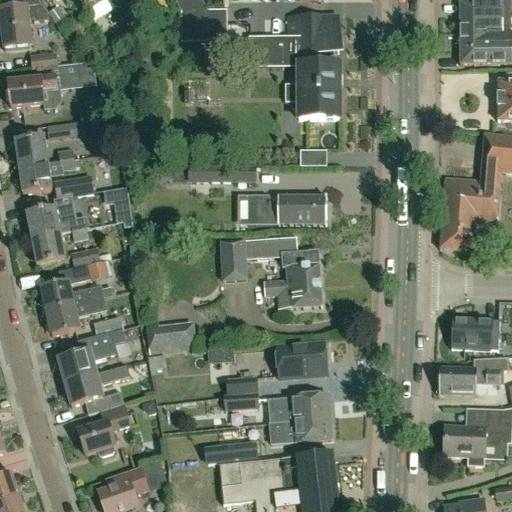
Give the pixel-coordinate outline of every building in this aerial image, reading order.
[(19,0),(6,10),(6,13),(1,13),(5,54),(32,51),(29,23),(35,23),(35,26),(50,24),(50,17),(49,15),(37,0),(19,0)] [(66,0),(79,19),(88,13),(79,0),(49,0),(54,7),(64,0),(66,0)] [(79,0),(88,13),(101,34),(115,25),(101,2),(95,5),(92,0),(79,0)] [(489,0),(489,4),(459,4),(460,36),(509,36),(509,35),(509,0),(489,0)] [(69,25),(57,9),(49,15),(50,17),(60,30),(69,25)] [(192,38),(227,38),(226,12),(193,12),(192,38)] [(288,54),(325,54),(339,54),(339,18),(288,18),(288,40),(288,54)] [(509,36),(460,36),(460,67),(486,67),(486,66),(497,66),(497,56),(509,56),(509,36)] [(288,54),(288,40),(249,40),(249,70),(299,70),(299,88),(304,88),(305,123),(339,123),(339,67),(325,67),(325,54),(288,54)] [(45,72),(78,68),(78,66),(58,69),(56,55),(30,58),(31,72),(45,71),(45,72)] [(78,68),(45,72),(46,82),(9,86),(11,111),(44,107),(42,95),(61,93),(81,90),(78,68)] [(511,84),(499,84),(497,124),(511,124),(511,84)] [(49,143),(86,137),(84,125),(47,129),(49,143)] [(511,141),(485,137),(483,158),(481,184),(446,181),(440,251),(481,255),(484,223),(498,224),(502,176),(511,177),(511,141)] [(19,170),(48,166),(45,142),(16,146),(19,170)] [(305,166),(329,164),(329,152),(305,153),(305,166)] [(60,165),(74,163),(73,154),(59,156),(60,165)] [(61,173),(62,173),(75,172),(74,163),(60,165),(61,173)] [(61,173),(60,165),(48,166),(19,170),(23,198),(52,193),(50,180),(63,178),(62,173),(61,173)] [(208,169),(208,185),(256,185),(256,169),(208,169)] [(57,201),(94,196),(91,178),(54,183),(57,201)] [(117,227),(123,226),(133,225),(130,205),(128,191),(104,195),(106,209),(114,208),(117,227)] [(249,199),(249,227),(326,227),(326,199),(249,199)] [(28,216),(33,243),(62,237),(71,235),(69,225),(75,224),(71,208),(56,211),(56,210),(28,216)] [(71,235),(87,232),(85,222),(69,225),(71,235)] [(87,232),(71,235),(73,245),(89,242),(87,232)] [(62,237),(33,243),(38,270),(67,264),(62,237)] [(287,284),(319,282),(317,253),(297,255),(296,240),(246,244),(246,243),(219,244),(222,285),(248,283),(247,262),(281,260),(282,270),(286,270),(287,284)] [(74,271),(87,268),(99,265),(111,262),(110,256),(98,259),(97,251),(71,257),(74,271)] [(47,314),(102,301),(100,291),(71,297),(69,287),(91,282),(87,268),(74,271),(57,275),(61,287),(42,291),(47,314)] [(278,313),(321,310),(319,282),(287,284),(264,285),(265,299),(277,298),(278,313)] [(102,301),(47,314),(52,339),(79,333),(76,320),(105,313),(102,301)] [(97,340),(115,335),(111,321),(93,326),(97,339),(97,340)] [(497,355),(499,325),(492,325),(453,322),(451,352),(497,355)] [(511,350),(511,322),(501,322),(501,351),(511,350)] [(158,329),(158,324),(146,326),(149,357),(195,353),(193,326),(158,329)] [(65,385),(126,369),(126,368),(96,376),(92,364),(116,357),(113,347),(125,344),(122,333),(115,335),(97,340),(97,339),(77,344),(80,357),(59,363),(65,385)] [(279,382),(327,378),(325,346),(277,350),(279,382)] [(101,415),(106,414),(99,387),(129,379),(126,369),(65,385),(72,409),(85,406),(89,419),(101,415)] [(436,385),(436,391),(440,393),(440,398),(475,399),(475,387),(498,387),(499,373),(440,372),(440,383),(436,385)] [(257,379),(226,381),(227,400),(258,397),(257,379)] [(227,400),(223,400),(224,415),(259,412),(258,397),(227,400)] [(329,398),(268,403),(270,428),(294,426),(294,425),(310,423),(311,426),(318,425),(317,421),(331,420),(329,398)] [(113,457),(115,454),(114,450),(116,450),(111,435),(130,428),(123,408),(106,414),(101,415),(104,426),(78,434),(86,459),(99,455),(100,458),(103,460),(113,457)] [(445,430),(443,459),(467,461),(467,470),(484,471),(484,459),(507,460),(507,447),(511,447),(511,433),(511,411),(502,414),(465,412),(464,430),(445,430)] [(294,426),(270,428),(271,448),(333,444),(331,420),(317,421),(318,425),(311,426),(310,423),(294,425),(294,426)] [(258,463),(256,446),(205,451),(207,468),(258,463)] [(338,511),(333,455),(218,468),(223,508),(256,504),(256,511),(338,511)] [(103,511),(132,511),(139,510),(135,497),(149,492),(141,470),(106,482),(109,491),(98,495),(103,511)] [(0,505),(18,499),(11,475),(0,478),(0,505)] [(22,511),(18,499),(0,505),(0,511),(22,511)] [(483,511),(483,502),(463,505),(463,508),(443,511),(483,511)]
